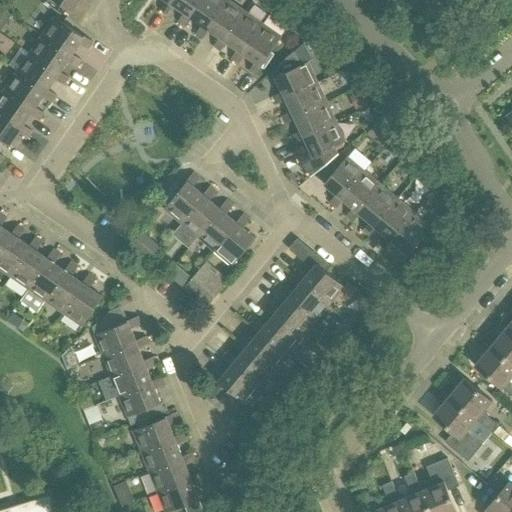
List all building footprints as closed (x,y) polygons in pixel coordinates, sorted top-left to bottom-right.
[(56,0),(73,11),(80,0),(81,0),(90,6),(94,0),(56,0)] [(174,0),(165,0),(159,10),(166,14),(173,4),(172,3),(174,0)] [(190,15),(200,0),(174,0),(172,3),(173,4),(185,12),(177,22),(183,27),(191,16),(190,15)] [(207,28),(226,0),(200,0),(190,15),(191,16),(202,24),(195,34),(202,38),(209,29),(207,28)] [(225,40),(245,11),(229,0),(226,0),(207,28),(209,29),(209,28),(220,36),(214,45),(221,50),(227,41),(225,40)] [(243,52),(263,23),(245,11),(225,40),(227,41),(238,48),(231,57),(238,62),(245,53),(243,52)] [(71,57),(73,55),(80,44),(89,51),(94,43),(85,37),(84,38),(55,18),(42,37),(71,57)] [(243,52),(245,53),(255,60),(249,70),(256,74),(262,65),(261,65),(282,36),(263,23),(243,52)] [(73,55),(71,57),(42,37),(30,55),(59,74),(60,73),(67,62),(77,68),(82,61),(73,55)] [(286,97),(319,82),(309,62),(301,65),(294,50),(275,67),(279,76),(277,77),(284,91),(271,97),(275,105),(288,100),(286,97)] [(60,73),(59,74),(30,55),(18,73),(47,92),(48,90),(55,80),(64,86),(69,79),(60,73)] [(48,90),(47,92),(18,73),(6,91),(35,110),(36,108),(43,98),(52,104),(57,96),(48,90)] [(295,116),(328,101),(319,82),(286,97),(288,100),(293,111),(280,117),(284,125),(297,119),(295,116)] [(36,108),(35,110),(6,91),(0,99),(0,112),(23,128),(24,126),(31,116),(40,122),(45,114),(36,108)] [(305,136),(337,120),(328,101),(295,116),(297,119),(302,130),(289,136),(294,145),(306,139),(305,136)] [(24,126),(23,128),(0,112),(0,136),(12,144),(19,134),(27,139),(33,132),(24,126)] [(305,136),(306,139),(311,150),(300,155),(311,177),(338,155),(335,146),(347,140),(337,120),(305,136)] [(396,157),(406,144),(396,137),(386,150),(396,157)] [(343,200),(366,172),(349,159),(326,186),(338,196),(331,204),(338,209),(345,201),(343,200)] [(359,213),(382,186),(366,172),(343,200),(345,201),(353,208),(345,217),(352,223),(360,214),(359,213)] [(203,194),(193,186),(200,178),(193,173),(186,181),(187,182),(165,208),(182,222),(204,196),(203,195),(203,194)] [(219,208),(220,208),(210,200),(217,192),(210,186),(203,194),(203,195),(204,196),(182,222),(198,236),(221,210),(219,208)] [(375,226),(398,199),(382,186),(359,213),(360,214),(369,221),(361,231),(368,237),(376,227),(375,226)] [(392,239),(414,212),(398,199),(375,226),(376,227),(386,235),(378,245),(385,251),(393,241),(392,239)] [(213,248),(235,222),(227,214),(233,206),(227,200),(220,208),(219,208),(221,210),(198,236),(213,248)] [(12,232),(2,225),(8,217),(0,212),(0,257),(16,235),(12,232)] [(392,239),(393,241),(402,249),(394,259),(401,265),(410,255),(408,254),(431,226),(414,212),(392,239)] [(235,222),(213,248),(230,263),(253,236),(243,228),(250,220),(243,214),(236,222),(235,222)] [(33,247),(30,245),(19,237),(25,230),(18,224),(12,232),(16,235),(0,257),(0,270),(11,278),(33,247)] [(150,260),(161,246),(139,228),(128,242),(150,260)] [(51,259),(48,257),(38,250),(43,242),(35,237),(30,245),(33,247),(11,278),(29,290),(51,259)] [(69,271),(65,269),(55,262),(61,254),(53,249),(48,257),(51,259),(29,290),(47,303),(69,271)] [(344,285),(326,271),(330,265),(312,250),(308,256),(313,264),(305,275),(298,268),(292,276),(299,282),(301,280),(330,303),(344,285)] [(87,284),(83,281),(73,274),(79,266),(71,261),(65,269),(69,271),(47,303),(65,315),(87,284)] [(207,306),(219,290),(197,273),(185,289),(207,306)] [(87,284),(65,315),(83,327),(105,296),(91,286),(96,279),(89,274),(83,281),(87,284)] [(316,320),(330,303),(301,280),(299,282),(291,291),(284,285),(278,292),(285,299),(288,297),(316,320)] [(302,336),(316,320),(288,297),(285,299),(278,308),(270,302),(264,309),(272,315),(275,314),(291,327),(302,336)] [(511,308),(508,313),(511,316),(511,319),(506,328),(499,323),(499,324),(511,334),(511,308)] [(110,312),(92,328),(95,336),(97,336),(116,328),(110,312)] [(302,336),(291,327),(275,314),(272,315),(264,325),(256,318),(250,325),(258,332),(261,330),(289,353),(302,336)] [(138,343),(136,340),(132,329),(142,325),(138,316),(127,321),(128,323),(116,328),(97,336),(106,356),(138,343)] [(511,334),(499,324),(492,332),(498,336),(490,346),(484,341),(484,342),(511,366),(511,334)] [(275,370),(289,353),(261,330),(258,332),(250,342),(242,335),(236,342),(244,349),(247,347),(275,370)] [(146,363),(145,360),(140,349),(150,345),(146,336),(136,340),(138,343),(106,356),(114,376),(146,363)] [(511,383),(507,380),(511,374),(511,366),(484,342),(477,350),(483,355),(474,366),(501,388),(511,397),(511,383)] [(261,386),(275,370),(247,347),(244,349),(237,358),(228,351),(222,358),(231,366),(233,363),(261,386)] [(311,369),(319,359),(310,352),(302,362),(311,369)] [(154,382),(153,380),(148,368),(158,365),(154,356),(145,360),(146,363),(114,376),(122,395),(154,382)] [(247,404),(261,386),(233,363),(231,366),(223,375),(214,368),(208,375),(218,383),(219,381),(247,404)] [(309,381),(300,373),(291,383),(301,391),(309,381)] [(450,382),(456,387),(448,396),(448,397),(475,419),(475,420),(491,434),(498,425),(481,411),(491,400),(464,378),(458,373),(450,382)] [(154,382),(122,395),(130,416),(128,417),(131,425),(168,410),(165,401),(162,402),(157,389),(166,385),(162,376),(153,380),(154,382)] [(448,397),(448,396),(442,391),(435,400),(441,405),(432,416),(453,432),(444,442),(468,462),(482,444),(466,430),(475,420),(475,419),(448,397)] [(286,394),(280,402),(287,407),(293,400),(286,394)] [(176,437),(175,436),(171,424),(180,421),(176,412),(165,416),(166,417),(135,430),(143,450),(176,437)] [(266,417),(262,422),(258,427),(267,434),(275,425),(266,417)] [(397,432),(403,425),(399,421),(392,428),(397,432)] [(184,457),(184,456),(179,444),(188,441),(184,432),(175,436),(176,437),(143,450),(151,470),(184,457)] [(192,477),(192,476),(187,464),(196,461),(192,452),(184,456),(184,457),(151,470),(159,490),(192,477)] [(451,511),(444,492),(459,486),(448,458),(426,467),(434,486),(421,492),(419,493),(426,511),(451,511)] [(192,477),(159,490),(167,511),(200,497),(195,484),(204,481),(200,472),(192,476),(192,477)] [(412,496),(399,501),(398,501),(402,511),(426,511),(419,493),(421,492),(413,472),(404,476),(412,496)] [(382,486),(390,505),(377,510),(370,491),(357,496),(363,511),(402,511),(398,501),(399,501),(391,482),(382,486)] [(486,510),(483,511),(511,511),(511,488),(506,484),(485,509),(486,510)] [(0,511),(53,511),(49,495),(0,509),(0,511)]
